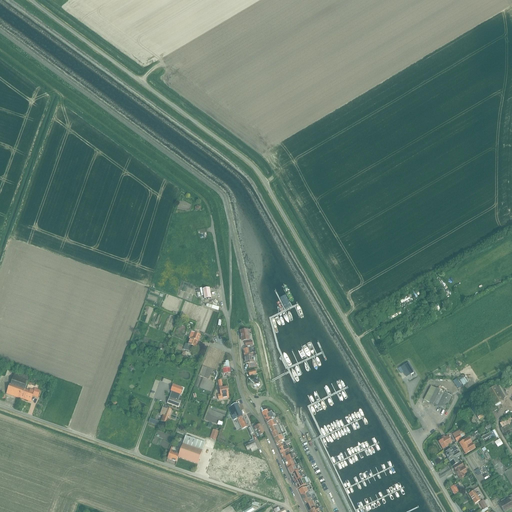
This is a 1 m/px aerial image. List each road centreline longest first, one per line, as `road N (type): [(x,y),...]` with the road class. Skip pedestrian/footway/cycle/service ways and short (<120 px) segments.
road 1 (unclassified): [(410,430),(254,167),(31,0)]
road 2 (residential): [(290,511),(0,405)]
road 3 (track): [(210,213),(203,198),(0,50)]
road 4 (track): [(511,286),(387,353),(395,367),(410,360),(419,376),(453,362)]
road 5 (residential): [(262,423),(239,389),(210,213)]
